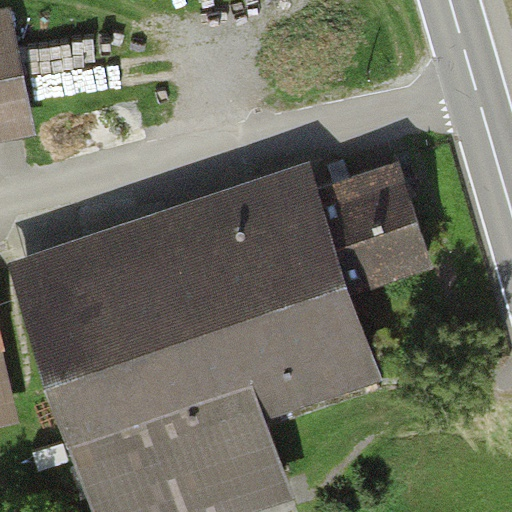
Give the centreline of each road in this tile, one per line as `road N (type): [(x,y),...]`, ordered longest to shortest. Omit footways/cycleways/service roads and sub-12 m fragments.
road 1 (residential): [(479,93),(0,204)]
road 2 (unknown): [(310,511),(382,443),(423,419),(511,397)]
